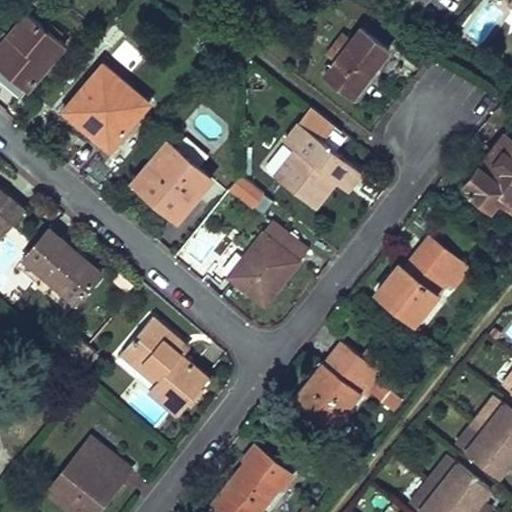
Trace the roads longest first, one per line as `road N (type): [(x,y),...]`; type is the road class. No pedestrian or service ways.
road 1 (residential): [(0,127),(274,362)]
road 2 (residential): [(274,362),(413,183),(460,98),(435,78)]
road 3 (residential): [(147,511),(274,362)]
